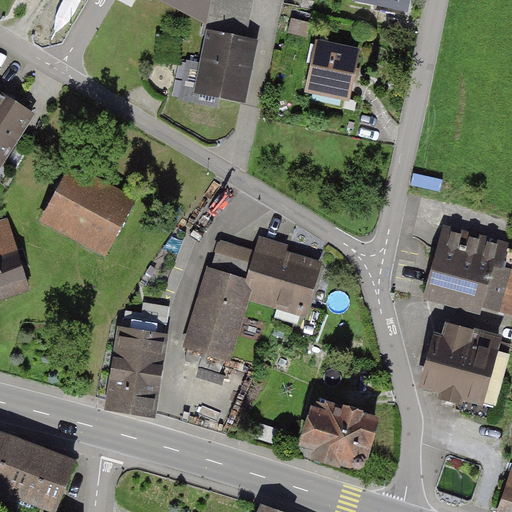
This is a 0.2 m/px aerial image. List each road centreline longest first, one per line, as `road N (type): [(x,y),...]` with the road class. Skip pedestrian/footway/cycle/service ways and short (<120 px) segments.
road 1 (residential): [(61,75),(375,265)]
road 2 (primary): [(103,428),(376,511)]
road 3 (residential): [(375,265),(388,239),(438,0)]
road 4 (residential): [(400,511),(413,423),(375,265)]
